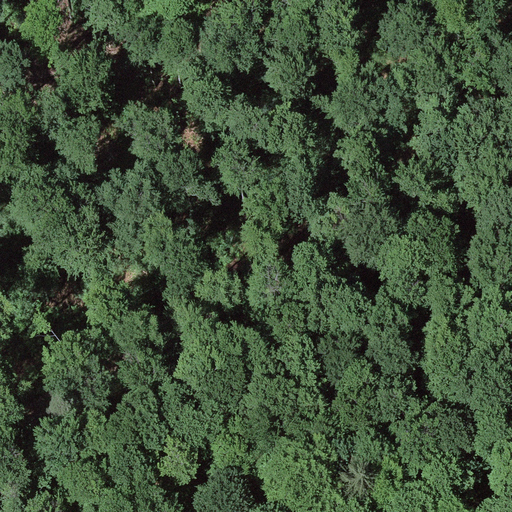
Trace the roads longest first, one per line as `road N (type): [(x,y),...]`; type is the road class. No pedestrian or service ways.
road 1 (track): [(511,123),(134,352),(0,422)]
road 2 (track): [(328,0),(160,61),(0,85)]
